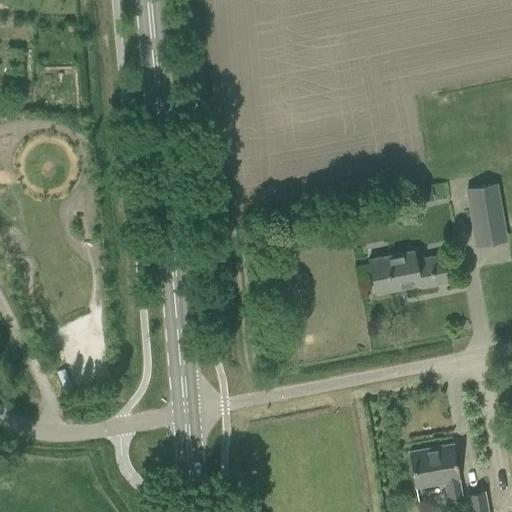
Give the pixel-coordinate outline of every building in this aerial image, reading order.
[(500,218),(495,184),(466,189),(472,222),(500,218)] [(430,185),(417,187),(419,203),(432,201),(430,185)] [(416,260),(414,251),(367,260),(374,293),(419,285),(419,288),(448,283),(443,255),(416,260)] [(415,487),(444,482),(447,501),(461,499),(457,479),(458,479),(451,444),(408,452),(415,487)] [(486,511),(484,492),(467,494),(469,511),(486,511)]
